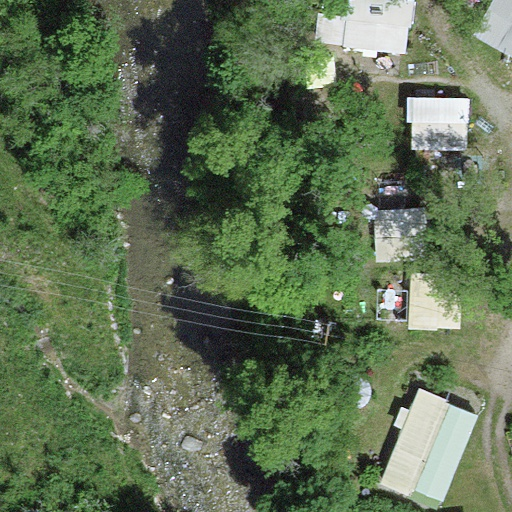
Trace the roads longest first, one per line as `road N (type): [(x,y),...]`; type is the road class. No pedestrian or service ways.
road 1 (track): [(511,164),(485,92),(427,0)]
road 2 (track): [(511,371),(497,431),(497,470),(510,511)]
